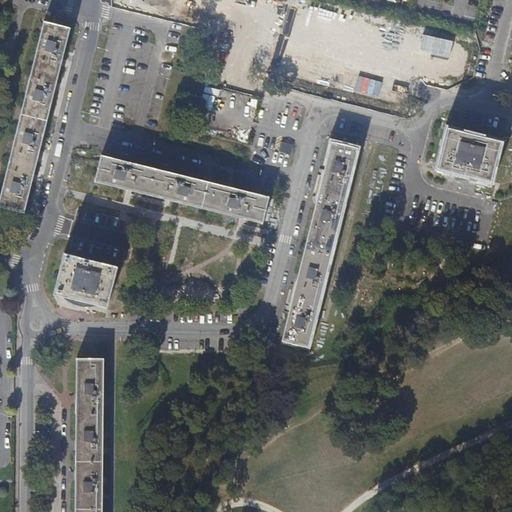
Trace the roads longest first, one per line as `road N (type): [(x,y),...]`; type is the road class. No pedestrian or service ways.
road 1 (residential): [(319,104),(269,306),(251,324),(38,325)]
road 2 (unknown): [(262,89),(227,81),(236,46),(429,96)]
road 3 (residential): [(27,263),(44,223),(92,10)]
road 4 (residential): [(27,511),(29,360),(38,325)]
road 5 (unknown): [(67,127),(248,164)]
road 6 (unknown): [(279,268),(107,208)]
road 7 (residential): [(429,96),(420,130),(319,104)]
